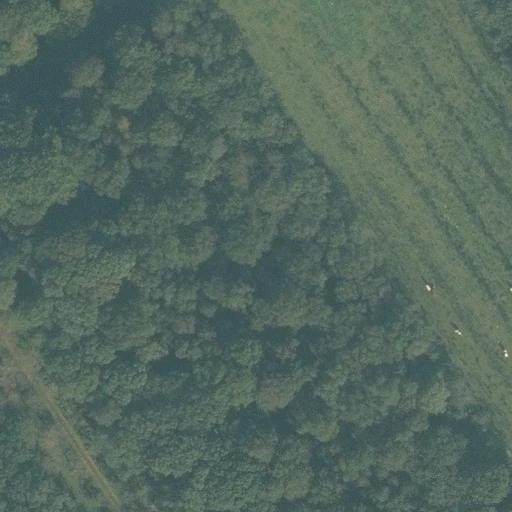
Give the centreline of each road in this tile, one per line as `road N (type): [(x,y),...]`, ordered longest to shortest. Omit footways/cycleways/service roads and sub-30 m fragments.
road 1 (track): [(120,511),(0,329)]
road 2 (track): [(0,377),(89,511)]
road 3 (track): [(124,0),(0,84)]
